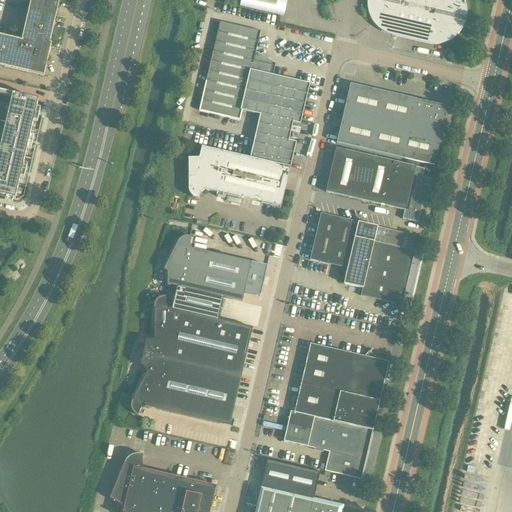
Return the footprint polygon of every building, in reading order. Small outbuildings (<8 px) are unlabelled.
[(31,0),(29,9),(21,41),(0,36),(0,66),(44,77),(51,44),(49,44),(56,16),(59,0),(31,0)] [(282,0),(241,0),(240,7),(279,16),(282,0)] [(467,11),(466,7),(466,4),(465,1),(464,0),(367,0),(367,2),(367,5),(367,8),(367,11),(368,13),(369,16),(370,18),(371,21),(373,23),(374,25),(376,27),(378,29),(381,31),(383,32),(386,33),(388,35),(391,35),(431,45),(434,45),(437,45),(440,44),(441,44),(444,43),(447,42),(449,41),(452,39),(454,38),(457,36),(459,34),(460,31),(462,29),(464,26),(465,23),(466,21),(466,20),(466,17),(467,14),(467,11)] [(260,115),(250,158),(290,168),(296,143),(288,141),(293,123),(300,124),(309,85),(270,75),(273,66),(266,64),(266,62),(260,58),(259,63),(253,61),(260,32),(220,23),(199,111),(239,120),(241,111),(260,115)] [(336,144),(434,166),(448,107),(350,85),(336,144)] [(0,196),(15,200),(38,100),(16,95),(12,109),(9,123),(0,121),(0,196)] [(290,168),(250,158),(202,147),(199,159),(188,159),(188,190),(188,191),(189,192),(189,193),(189,194),(190,195),(191,196),(192,197),(193,197),(193,198),(194,199),(195,199),(196,199),(198,200),(199,200),(199,197),(201,197),(203,195),(202,192),(204,190),(281,208),(290,168)] [(336,149),(325,192),(404,211),(402,219),(418,223),(423,203),(425,204),(431,180),(422,178),(424,169),(336,149)] [(320,214),(310,260),(310,261),(342,268),(341,276),(345,277),(344,284),(362,289),(361,296),(402,306),(418,237),(377,227),(320,214)] [(178,241),(177,242),(164,270),(167,273),(167,285),(177,288),(223,298),(242,303),(244,293),(260,297),(267,266),(192,249),(191,246),(192,245),(192,241),(190,241),(191,238),(188,237),(187,237),(185,237),(183,237),(181,238),(180,239),(178,241)] [(223,298),(177,288),(171,310),(168,309),(166,306),(165,305),(165,297),(163,297),(161,298),(159,298),(157,300),(156,301),(155,303),(154,305),(154,307),(154,340),(146,340),(140,365),(147,371),(132,402),(131,403),(131,405),(131,407),(131,408),(131,410),(132,412),(133,413),(134,414),(135,415),(136,416),(137,416),(141,409),(142,409),(145,407),(230,427),(253,328),(218,320),(223,298)] [(310,345),(294,413),(373,431),(388,363),(310,345)] [(362,480),(373,431),(294,413),(290,412),(284,442),(329,453),(325,471),(362,480)] [(125,461),(125,462),(110,498),(120,505),(118,508),(116,511),(210,511),(216,487),(142,469),(143,465),(142,459),(143,455),(139,454),(138,454),(137,454),(135,454),(134,454),(133,455),(132,455),(131,456),(129,456),(128,457),(127,458),(127,459),(126,460),(125,461)] [(261,488),(255,511),(341,511),(343,506),(314,499),(320,473),(267,461),(261,488)]
